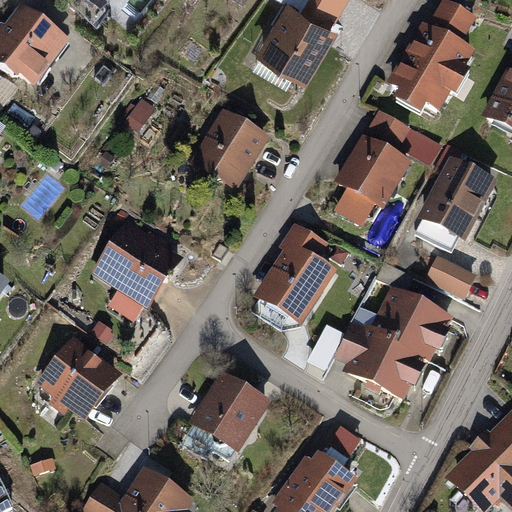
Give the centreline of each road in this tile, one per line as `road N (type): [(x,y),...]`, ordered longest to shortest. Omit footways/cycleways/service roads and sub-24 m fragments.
road 1 (residential): [(208,326),(404,0)]
road 2 (residential): [(433,449),(208,326)]
road 3 (residential): [(511,291),(433,449)]
road 4 (residential): [(208,326),(125,430)]
